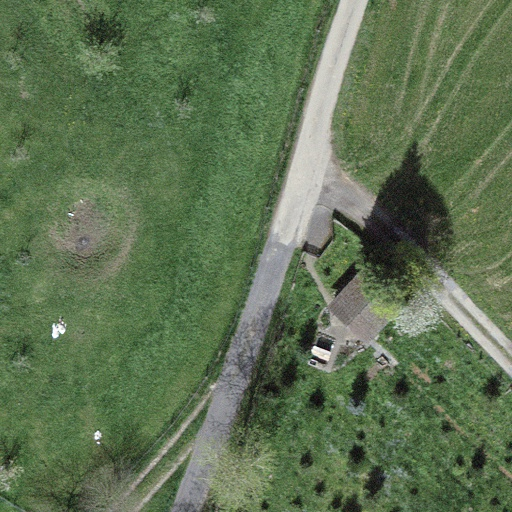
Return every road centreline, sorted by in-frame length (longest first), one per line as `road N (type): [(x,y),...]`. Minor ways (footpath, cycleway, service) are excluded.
road 1 (unclassified): [(353,0),(189,511)]
road 2 (track): [(235,385),(119,511)]
